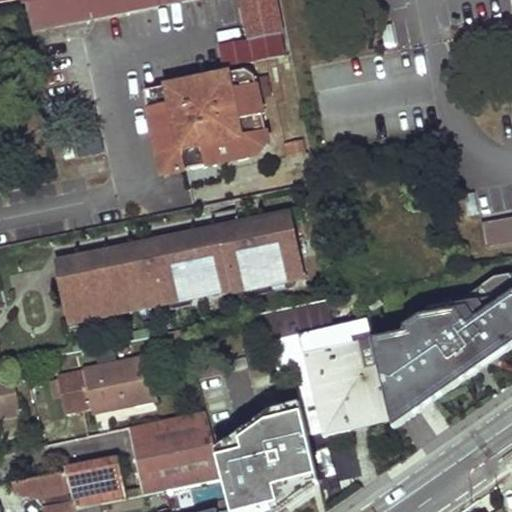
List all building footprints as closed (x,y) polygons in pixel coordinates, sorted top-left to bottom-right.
[(91,22),(87,0),(52,0),(37,3),(26,6),(31,34),(91,22)] [(87,0),(91,22),(159,7),(156,0),(87,0)] [(285,57),(273,0),(241,0),(249,43),(219,49),(223,69),(285,57)] [(244,73),(146,93),(165,178),(261,158),(269,146),(255,81),(244,73)] [(69,324),(305,274),(293,217),(77,261),(83,291),(63,295),(69,324)] [(486,249),(511,244),(511,219),(482,225),(486,249)] [(392,335),(372,339),(390,419),(394,432),(511,349),(511,276),(494,280),(461,303),(459,299),(447,296),(392,335)] [(328,301),(258,316),(265,345),(299,338),(322,435),(390,419),(372,339),(366,315),(334,321),(328,301)] [(146,362),(58,381),(65,418),(90,413),(91,417),(157,403),(146,362)] [(10,383),(0,385),(0,411),(16,409),(10,383)] [(16,409),(0,411),(0,419),(17,417),(16,409)] [(284,412),(243,422),(243,428),(228,432),(243,501),(301,487),(284,412)] [(146,487),(149,498),(223,482),(204,413),(134,429),(146,487)] [(122,458),(63,471),(64,475),(73,511),(85,511),(97,510),(132,502),(130,491),(122,458)] [(42,511),(73,511),(64,475),(11,485),(14,499),(23,503),(26,500),(30,504),(34,503),(42,511)] [(132,502),(149,498),(146,487),(130,491),(132,502)]
